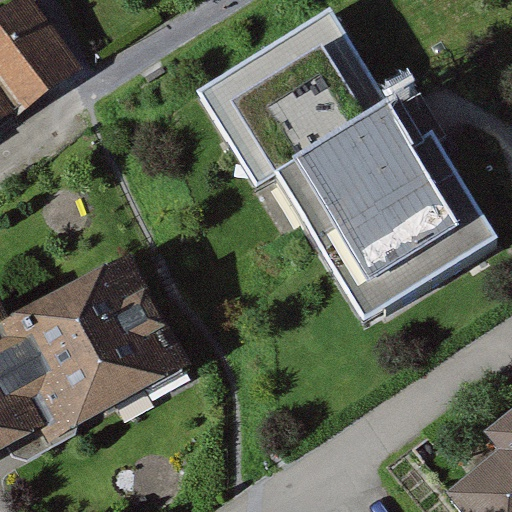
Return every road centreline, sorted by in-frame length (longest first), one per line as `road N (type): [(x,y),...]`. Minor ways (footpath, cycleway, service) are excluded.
road 1 (residential): [(279,511),(511,339)]
road 2 (residential): [(233,0),(87,95)]
